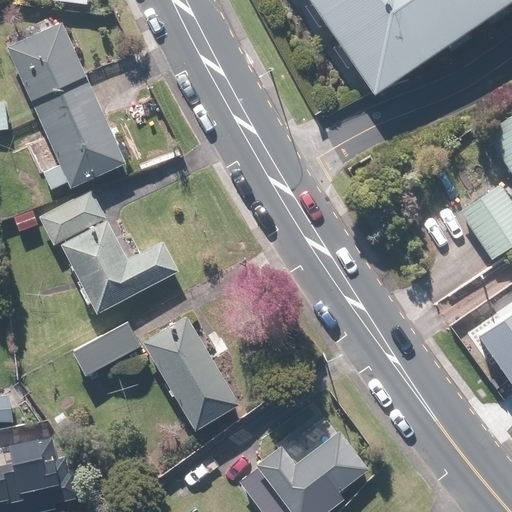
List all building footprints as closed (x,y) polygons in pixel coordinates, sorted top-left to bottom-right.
[(511,0),(315,0),(381,94),(511,4),(511,0)] [(74,187),(130,162),(65,21),(9,47),(74,187)] [(9,101),(0,101),(0,130),(11,130),(9,101)] [(511,194),(503,182),(463,212),(497,258),(511,246),(511,115),(489,133),(511,164),(511,194)] [(93,189),(40,216),(54,244),(107,217),(93,189)] [(64,244),(100,313),(182,271),(165,239),(130,258),(110,220),(64,244)] [(511,311),(474,337),(510,390),(511,389),(511,311)] [(146,340),(198,430),(244,403),(191,313),(146,340)] [(130,320),(73,350),(86,375),(143,345),(130,320)] [(0,396),(0,420),(14,421),(14,397),(0,396)] [(267,437),(238,460),(280,511),(296,511),(359,463),(329,425),(285,459),(267,437)] [(0,447),(0,511),(79,489),(62,430),(0,447)] [(155,490),(168,509),(197,489),(184,470),(155,490)]
